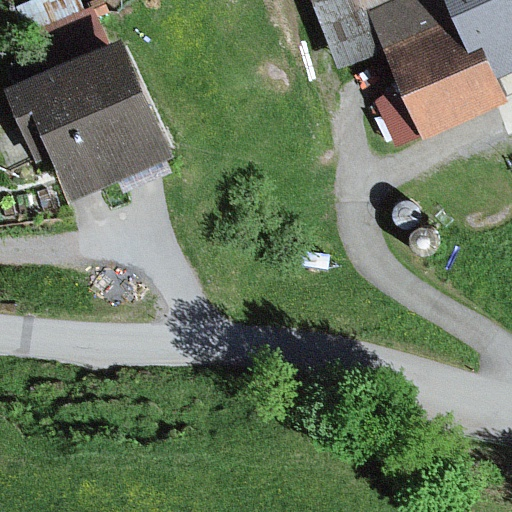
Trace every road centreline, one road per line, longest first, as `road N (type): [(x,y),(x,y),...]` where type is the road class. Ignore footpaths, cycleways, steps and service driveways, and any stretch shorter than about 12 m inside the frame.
road 1 (unclassified): [(511,415),(351,357),(0,329)]
road 2 (track): [(188,344),(150,256),(0,255)]
